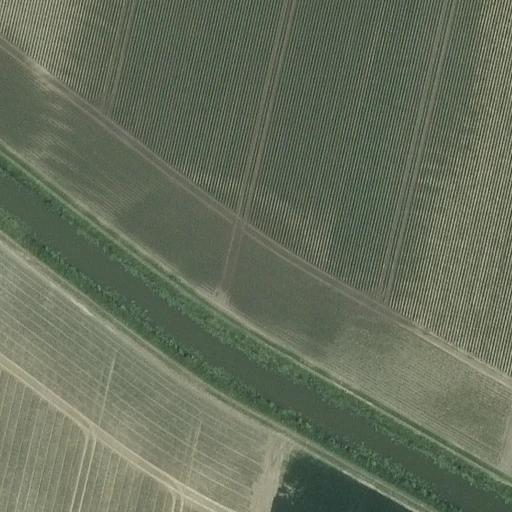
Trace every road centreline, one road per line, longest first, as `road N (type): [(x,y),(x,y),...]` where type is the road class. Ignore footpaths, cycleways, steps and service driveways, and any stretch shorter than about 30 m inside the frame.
road 1 (track): [(0,146),(217,309),(511,481)]
road 2 (track): [(426,511),(199,384),(0,234)]
